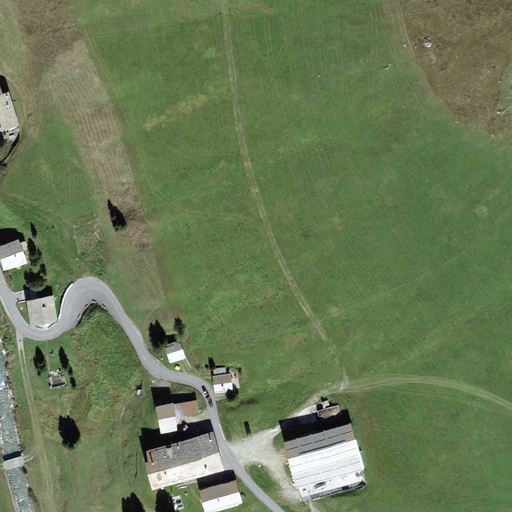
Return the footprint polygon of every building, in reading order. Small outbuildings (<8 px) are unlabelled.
[(2,93),(0,86),(0,131),(19,125),(9,91),(2,93)] [(0,256),(5,271),(27,263),(23,251),(28,249),(25,241),(20,243),(19,239),(0,245),(0,256)] [(58,321),(53,296),(26,300),(31,326),(58,321)] [(170,363),(186,358),(180,340),(165,345),(170,363)] [(213,374),(215,393),(233,391),(231,372),(227,373),(226,367),(213,368),(214,374),(213,374)] [(174,403),(155,406),(161,434),(177,430),(176,418),(200,413),(197,400),(174,404),(174,403)] [(284,441),(297,488),(364,469),(351,422),(284,441)] [(153,490),(224,470),(213,431),(146,450),(149,461),(145,463),(153,490)] [(206,511),(242,502),(236,480),(199,490),(204,511),(206,511)]
